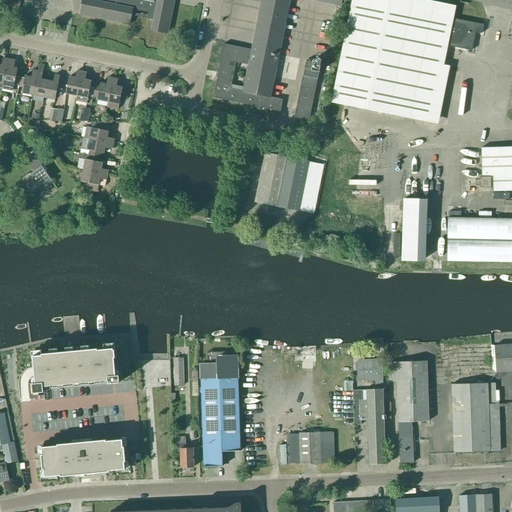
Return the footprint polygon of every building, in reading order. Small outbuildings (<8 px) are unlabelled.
[(7,0),(5,13),(17,15),(20,0),(7,0)] [(91,0),(92,0),(89,0),(82,0),(79,15),(129,25),(132,10),(148,13),(147,19),(154,20),(151,31),(168,34),(174,1),(171,0),(91,0)] [(312,0),(340,6),(341,0),(261,0),(252,50),(224,44),(213,98),(257,107),(257,109),(260,111),(261,108),(280,112),(283,100),(270,97),(271,97),(269,97),(288,0),(312,0)] [(481,34),(483,25),(453,19),(455,8),(414,0),(352,0),(331,103),(432,123),(448,46),(471,51),(475,32),(481,34)] [(19,86),(20,78),(16,77),(18,69),(11,67),(13,60),(8,59),(3,84),(2,88),(13,90),(14,85),(19,86)] [(320,73),(322,61),(314,60),(313,63),(306,61),(294,118),(309,121),(319,73),(320,73)] [(44,98),(47,81),(41,79),(44,66),(39,65),(38,71),(33,96),(44,98)] [(33,96),(38,71),(33,70),(32,77),(25,76),(25,79),(20,78),(19,86),(23,87),(22,94),(33,96)] [(77,96),(82,72),(77,71),(75,78),(69,77),(66,94),(77,96)] [(82,72),(77,96),(76,101),(87,103),(91,81),(85,80),(87,73),(82,72)] [(47,81),(44,98),(55,100),(58,83),(60,76),(55,75),(53,82),(47,81)] [(108,103),(113,78),(108,77),(106,84),(100,83),(100,86),(95,85),(93,97),(97,98),(97,100),(108,103)] [(108,103),(107,108),(118,110),(119,105),(120,99),(126,100),(129,87),(123,86),(122,88),(116,86),(118,79),(113,78),(108,103)] [(55,121),(58,110),(51,108),(49,121),(55,122),(55,121)] [(55,121),(62,122),(64,110),(58,108),(58,110),(55,121)] [(88,122),(90,109),(83,108),(81,121),(88,122)] [(18,130),(22,127),(18,121),(14,124),(18,130)] [(92,122),(91,128),(86,127),(84,138),(89,139),(113,144),(114,139),(107,138),(109,132),(108,131),(110,125),(96,122),(94,122),(92,122)] [(113,144),(89,139),(89,140),(83,139),(81,149),(87,150),(89,151),(88,155),(101,158),(102,153),(104,154),(105,148),(114,149),(115,144),(113,144)] [(511,191),(511,147),(481,148),(482,177),(480,177),(480,188),(493,188),(494,192),(511,191)] [(88,155),(79,153),(78,158),(85,160),(83,170),(107,175),(108,170),(101,169),(102,163),(100,162),(101,158),(88,155)] [(299,212),(310,162),(265,153),(255,203),(299,212)] [(42,166),(35,156),(28,161),(34,171),(15,184),(22,194),(29,189),(31,192),(43,184),(44,186),(52,181),(56,189),(57,188),(46,172),(48,170),(44,165),(42,166)] [(100,185),(105,186),(107,175),(83,170),(81,182),(88,183),(87,190),(98,192),(100,185)] [(423,261),(424,200),(383,199),(380,270),(401,270),(402,260),(423,261)] [(83,213),(89,210),(85,202),(79,204),(83,213)] [(511,262),(511,218),(448,218),(447,262),(511,262)] [(496,373),(511,371),(511,344),(494,346),(496,373)] [(177,358),(177,346),(170,346),(171,359),(174,358),(174,386),(184,386),(183,358),(177,358)] [(28,382),(28,384),(29,396),(29,398),(38,397),(38,395),(38,393),(44,392),(44,389),(108,383),(108,384),(120,383),(119,375),(116,376),(114,358),(115,358),(115,350),(114,350),(113,348),(98,350),(98,349),(89,349),(89,351),(82,351),(82,350),(73,351),(74,352),(66,353),(66,352),(58,352),(58,354),(50,354),(50,353),(42,354),(42,355),(33,356),(35,377),(33,378),(31,378),(30,379),(29,380),(29,381),(28,381),(28,382)] [(237,356),(219,356),(219,364),(200,364),(204,467),(222,467),(222,452),(240,451),(237,356)] [(364,360),(364,359),(362,359),(362,360),(361,360),(359,360),(357,361),(356,363),(356,365),(356,382),(375,381),(375,386),(383,386),(382,359),(364,360)] [(429,421),(427,361),(388,363),(388,381),(397,380),(399,422),(399,437),(400,463),(413,463),(412,436),(411,422),(429,421)] [(344,391),(352,391),(352,381),(344,381),(344,391)] [(454,453),(489,452),(487,383),(451,384),(454,453)] [(385,464),(383,389),(367,390),(353,391),(354,425),(361,425),(361,420),(367,420),(369,465),(385,464)] [(0,445),(10,443),(4,413),(0,414),(0,445)] [(321,464),(321,463),(333,463),(332,432),(287,434),(287,443),(279,444),(280,465),(300,464),(300,465),(321,464)] [(171,436),(162,436),(163,448),(172,448),(171,436)] [(186,449),(185,443),(185,436),(174,437),(175,444),(177,444),(177,452),(180,452),(181,468),(194,467),(193,449),(186,449)] [(43,455),(41,455),(43,470),(44,469),(45,477),(61,475),(61,476),(76,475),(76,474),(94,472),(94,473),(109,472),(109,471),(125,469),(125,462),(126,461),(124,447),(123,447),(122,439),(106,441),(106,440),(91,441),(91,442),(73,444),(73,443),(58,444),(58,446),(42,447),(43,455)] [(163,465),(173,465),(172,453),(163,453),(163,465)] [(0,482),(9,480),(5,463),(0,464),(0,482)] [(492,511),(492,494),(458,496),(459,511),(492,511)] [(439,511),(439,497),(395,499),(395,511),(439,511)] [(345,511),(390,511),(390,500),(345,502),(345,511)] [(345,511),(345,502),(333,503),(333,511),(345,511)]
